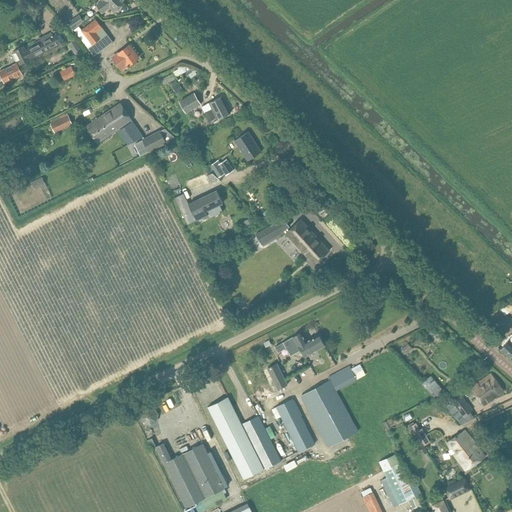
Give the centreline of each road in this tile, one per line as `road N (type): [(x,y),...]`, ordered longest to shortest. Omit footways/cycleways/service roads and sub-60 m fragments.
road 1 (unclassified): [(0,457),(398,258)]
road 2 (unclassified): [(398,258),(224,68),(145,0)]
road 3 (unclassified): [(511,371),(398,258)]
